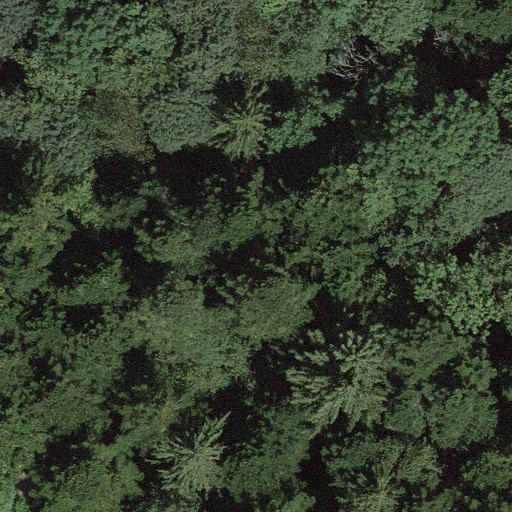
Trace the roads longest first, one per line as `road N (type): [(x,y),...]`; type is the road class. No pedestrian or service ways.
road 1 (track): [(0,194),(344,155),(511,105)]
road 2 (track): [(0,463),(191,511)]
